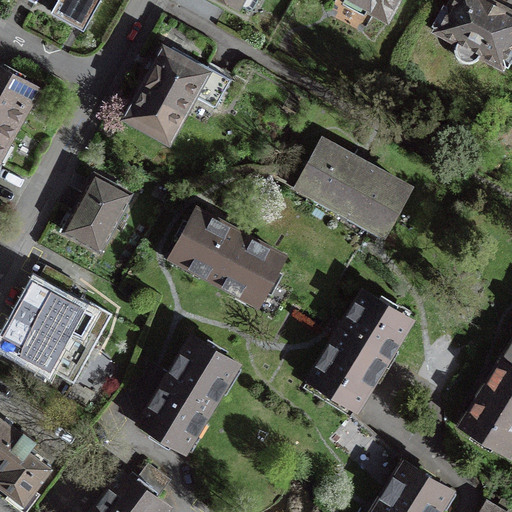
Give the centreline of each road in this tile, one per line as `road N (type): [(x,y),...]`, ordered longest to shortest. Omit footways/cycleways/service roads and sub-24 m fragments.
road 1 (residential): [(156,0),(457,166)]
road 2 (residential): [(143,0),(0,258)]
